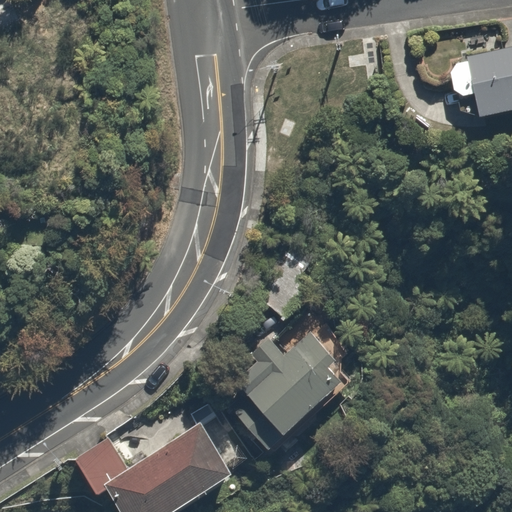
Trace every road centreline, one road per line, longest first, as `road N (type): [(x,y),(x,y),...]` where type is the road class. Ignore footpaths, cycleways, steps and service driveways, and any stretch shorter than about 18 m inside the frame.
road 1 (tertiary): [(205,41),(212,190),(187,264),(121,355),(0,438)]
road 2 (residential): [(511,1),(205,41)]
